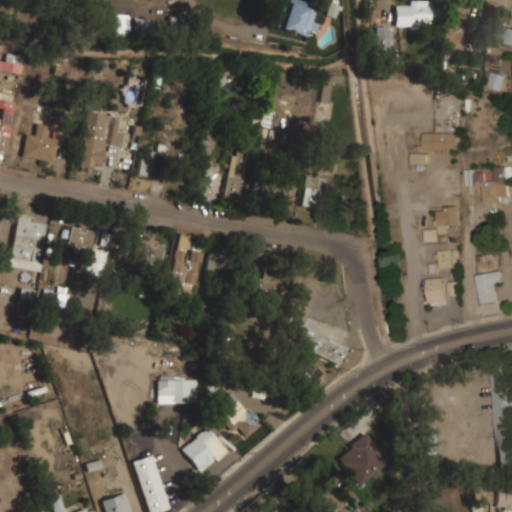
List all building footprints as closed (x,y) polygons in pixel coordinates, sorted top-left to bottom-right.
[(286,0),(280,28),(310,35),(318,4),(300,0),(286,0)] [(434,0),(406,0),(406,4),(394,4),(394,24),(434,24),(434,0)] [(467,14),(446,12),(442,47),(463,49),(467,14)] [(486,39),(511,43),(511,27),(488,23),(486,39)] [(389,47),(389,26),(374,26),(374,47),(389,47)] [(0,71),(19,72),(19,56),(4,55),(4,61),(0,60),(0,71)] [(212,89),(233,91),(235,67),(214,65),(212,89)] [(501,88),(505,74),(490,69),(486,84),(501,88)] [(13,102),(0,99),(0,108),(0,109),(0,111),(0,151),(4,153),(13,102)] [(118,117),(83,111),(78,139),(83,140),(79,164),(100,167),(104,143),(120,146),(122,132),(116,131),(118,117)] [(198,153),(211,154),(214,121),(202,120),(198,153)] [(24,133),(20,156),(52,161),(57,127),(35,123),(33,135),(24,133)] [(459,131),(423,131),(423,150),(459,150),(459,131)] [(136,173),(151,176),(155,154),(163,155),(165,144),(156,143),(155,152),(147,150),(145,159),(139,158),(136,173)] [(245,151),(235,150),(232,176),(225,175),(222,196),(238,198),(245,151)] [(466,168),(466,184),(483,185),(483,200),(501,200),(501,184),(507,184),(507,165),(495,165),(495,179),(485,179),(485,169),(466,168)] [(327,209),(333,174),(305,169),(299,204),(327,209)] [(458,193),(458,173),(445,173),(445,193),(458,193)] [(285,197),(285,186),(274,185),(274,197),(285,197)] [(437,205),(437,231),(448,231),(448,223),(459,223),(459,205),(437,205)] [(38,270),(44,222),(14,218),(8,267),(38,270)] [(83,229),(83,228),(69,226),(66,244),(89,247),(91,231),(83,229)] [(198,251),(189,250),(191,235),(176,233),(168,288),(192,292),(198,251)] [(133,261),(159,264),(162,244),(135,241),(133,261)] [(78,270),(102,273),(105,250),(88,248),(86,260),(80,259),(78,270)] [(455,266),(455,249),(439,249),(439,266),(455,266)] [(220,276),(223,254),(206,252),(204,275),(220,276)] [(280,271),(263,267),(260,279),(247,276),(244,288),(266,292),(264,301),(280,305),(283,290),(277,289),(280,271)] [(495,280),(501,280),(501,271),(479,271),(479,301),(495,301),(495,280)] [(428,301),(446,300),(445,276),(428,277),(428,301)] [(458,281),(448,282),(448,295),(458,294),(458,281)] [(17,298),(32,300),(33,289),(18,287),(17,298)] [(339,365),(347,346),(302,326),(294,345),(339,365)] [(314,365),(309,370),(301,361),(293,369),(308,385),(321,373),(314,365)] [(491,369),(497,467),(511,466),(511,392),(510,368),(491,369)] [(156,402),(196,402),(195,379),(155,379),(156,402)] [(251,409),(247,412),(232,394),(214,409),(231,431),(236,427),(243,435),(260,421),(251,409)] [(200,472),(226,450),(205,427),(180,449),(200,472)] [(434,427),(420,427),(422,464),(435,463),(434,427)] [(355,486),(386,465),(365,434),(335,455),(355,486)] [(130,461),(145,511),(154,511),(167,508),(151,454),(130,461)] [(490,504),(490,486),(472,485),(472,503),(490,504)] [(495,508),(511,507),(511,485),(495,486),(495,508)] [(103,511),(130,511),(124,492),(100,500),(103,511)] [(52,511),(62,511),(59,494),(49,496),(52,511)]
